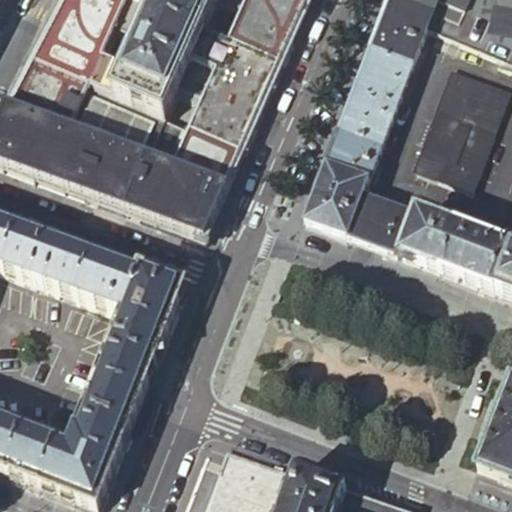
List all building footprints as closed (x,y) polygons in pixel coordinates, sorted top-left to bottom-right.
[(0,0),(0,20),(10,0),(0,0)] [(165,127),(179,97),(201,107),(188,137),(244,161),(283,74),(298,40),(315,0),(66,0),(33,65),(31,68),(165,127)] [(390,0),(385,16),(426,31),(511,67),(511,0),(437,0),(436,4),(428,0),(390,0)] [(385,16),(370,55),(411,71),(426,31),(385,16)] [(338,139),(380,155),(411,71),(370,55),(338,139)] [(165,127),(31,68),(6,114),(0,131),(0,173),(127,221),(145,170),(147,167),(165,127)] [(446,91),(475,102),(481,87),(452,76),(446,91)] [(481,87),(475,102),(504,114),(510,98),(481,87)] [(469,117),(475,102),(446,91),(440,106),(469,117)] [(504,114),(475,102),(469,117),(498,128),(504,114)] [(440,106),(435,121),(464,132),(469,117),(440,106)] [(464,132),(493,143),(498,128),(469,117),(464,132)] [(435,121),(421,157),(444,166),(436,185),(437,185),(471,199),(493,143),(464,132),(435,121)] [(230,194),(244,161),(188,137),(172,176),(147,167),(145,170),(127,221),(206,250),(230,194)] [(326,172),(368,188),(380,155),(338,139),(326,172)] [(444,166),(421,157),(413,176),(436,185),(444,166)] [(346,244),(362,202),(368,188),(326,172),(305,229),(346,244)] [(346,244),(382,258),(399,216),(362,202),(346,244)] [(402,265),(418,223),(399,216),(382,258),(402,265)] [(495,300),(511,258),(418,223),(402,265),(495,300)] [(0,279),(1,280),(20,233),(0,225),(0,279)] [(20,233),(1,280),(58,301),(67,279),(70,280),(80,256),(20,233)] [(511,255),(511,258),(495,300),(506,304),(511,306),(511,255)] [(76,308),(94,261),(80,256),(70,280),(67,279),(58,301),(76,308)] [(187,296),(94,261),(76,308),(122,325),(83,422),(130,441),(187,296)] [(483,455),(475,475),(511,488),(511,385),(510,385),(502,405),(497,403),(478,453),(483,455)] [(25,437),(26,433),(0,422),(0,480),(7,483),(25,437)] [(79,511),(101,511),(130,441),(83,422),(70,455),(58,451),(41,497),(79,511)] [(58,451),(25,437),(7,483),(41,497),(58,451)] [(379,511),(294,481),(282,511),(379,511)]
